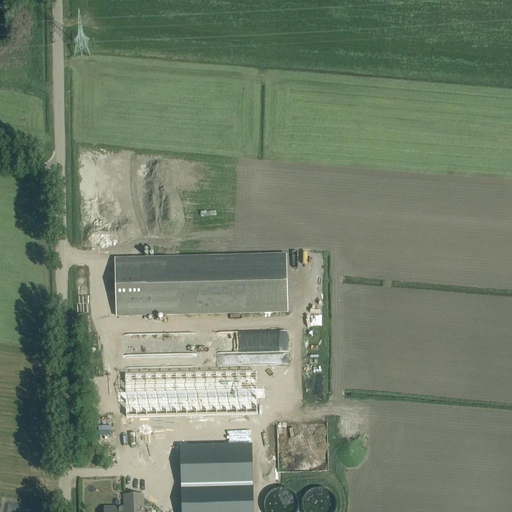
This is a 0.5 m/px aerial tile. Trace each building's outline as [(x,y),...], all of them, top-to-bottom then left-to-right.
[(287,312),(286,256),(115,260),(116,316),(287,312)] [(256,373),(125,376),(126,417),(257,414),(256,373)] [(302,436),(301,457),(321,457),(322,437),(302,436)] [(223,511),(222,446),(181,448),(182,511),(223,511)] [(142,511),(142,496),(125,497),(125,508),(105,509),(104,511),(142,511)]
